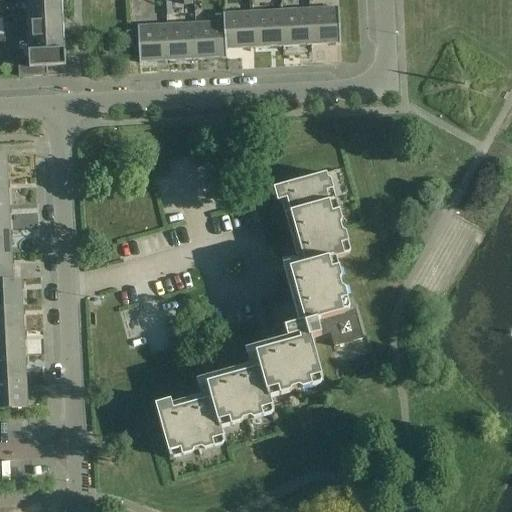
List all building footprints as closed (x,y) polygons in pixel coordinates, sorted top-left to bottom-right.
[(26,0),(27,18),(63,16),(62,0),(26,0)] [(339,9),(310,11),(312,47),(341,45),(339,9)] [(312,47),(310,11),(281,12),(283,48),(312,47)] [(253,14),(255,50),(283,48),(281,12),(253,14)] [(226,51),(227,51),(255,50),(253,14),(224,15),(224,24),(225,24),(226,51)] [(19,79),(48,77),(48,69),(66,68),(63,16),(27,18),(29,59),(18,60),(19,79)] [(227,60),(227,51),(226,51),(225,24),(224,24),(196,25),(198,61),(227,60)] [(198,61),(196,25),(168,26),(170,63),(198,61)] [(170,63),(168,26),(138,28),(139,32),(127,33),(128,51),(139,50),(140,64),(170,63)] [(312,341),(322,338),(332,335),(336,348),(365,340),(356,310),(348,312),(346,303),(337,270),(333,271),(330,262),(346,258),(342,247),(347,245),(327,175),(274,189),(278,204),(287,201),(306,267),(290,271),(302,315),(287,320),(290,328),(285,330),(288,341),(300,338),(301,342),(256,355),(260,370),(207,385),(211,400),(174,410),(172,401),(155,406),(169,455),(181,451),(182,455),(215,446),(213,442),(225,439),(221,423),(229,420),(231,425),(263,416),(262,412),(274,409),(270,393),(279,390),(280,395),(313,386),(311,382),(323,379),(312,341)] [(0,181),(0,206),(9,207),(8,181),(0,181)] [(9,207),(0,206),(0,232),(10,232),(9,207)] [(0,232),(0,257),(12,257),(10,232),(0,232)] [(139,267),(155,262),(150,247),(134,253),(139,267)] [(0,283),(13,282),(12,257),(0,257),(0,283)] [(0,308),(23,308),(21,281),(13,282),(0,283),(0,308)] [(23,308),(0,308),(0,334),(24,333),(23,308)] [(0,334),(0,359),(25,358),(24,333),(0,334)] [(0,359),(0,384),(27,383),(25,358),(0,359)] [(0,410),(28,409),(27,383),(0,384),(0,410)]
